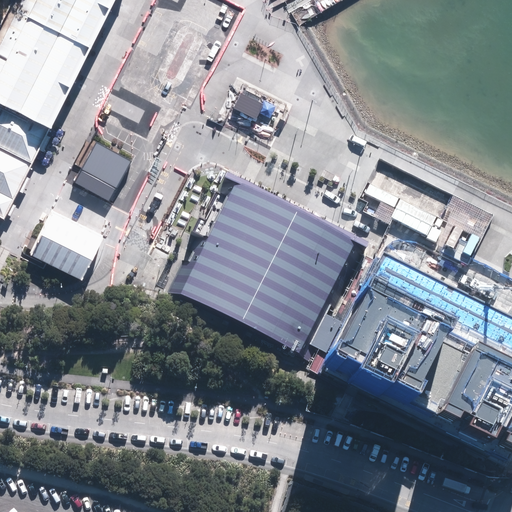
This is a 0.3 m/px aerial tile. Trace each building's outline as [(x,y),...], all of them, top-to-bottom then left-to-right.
[(0,95),(54,123),(115,0),(28,0),(0,56),(0,95)] [(242,88),(234,105),(257,115),(265,98),(242,88)] [(54,123),(0,95),(0,143),(35,161),(54,123)] [(97,139),(75,179),(111,199),(134,159),(97,139)] [(35,161),(0,143),(0,214),(6,217),(35,161)] [(77,187),(66,181),(56,199),(66,205),(77,187)] [(187,262),(171,294),(232,324),(225,336),(244,345),(250,333),(311,363),(319,347),(313,344),(331,307),(337,310),(350,284),(344,281),(346,278),(351,280),(367,248),(319,224),(314,235),(268,212),(273,203),(228,181),(220,197),(218,196),(211,209),(221,214),(214,228),(200,222),(193,235),(199,238),(193,251),(200,255),(194,266),(187,262)] [(92,202),(75,193),(69,203),(87,213),(92,202)] [(114,214),(97,206),(94,212),(111,220),(114,214)] [(51,212),(31,255),(83,280),(103,236),(51,212)] [(511,324),(383,259),(326,369),(501,458),(511,437),(511,324)]
